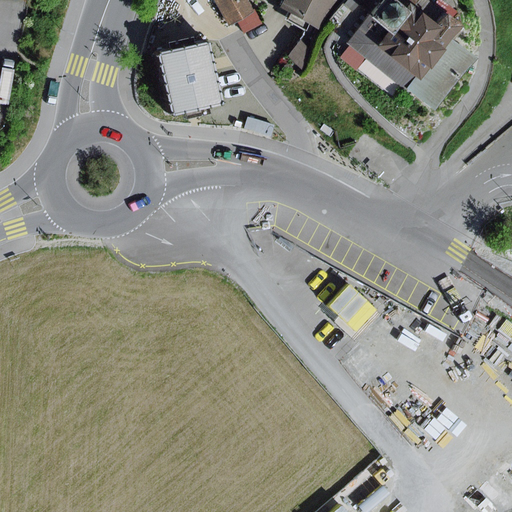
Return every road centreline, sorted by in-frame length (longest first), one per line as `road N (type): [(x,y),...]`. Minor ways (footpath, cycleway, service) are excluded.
road 1 (residential): [(511,298),(284,174),(215,163),(144,168)]
road 2 (residential): [(88,128),(89,70),(114,0)]
road 3 (residential): [(54,197),(70,215),(105,222),(135,203),(144,168)]
